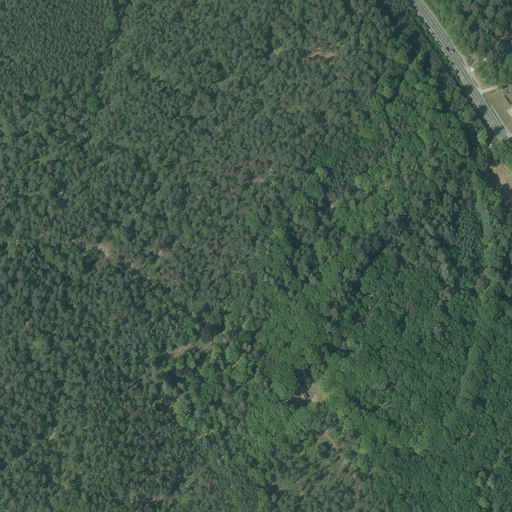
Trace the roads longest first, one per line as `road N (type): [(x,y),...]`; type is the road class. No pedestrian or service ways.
road 1 (track): [(50,511),(68,380),(100,347),(178,313)]
road 2 (track): [(126,0),(45,240)]
road 3 (track): [(225,343),(139,290),(92,249),(52,235)]
road 4 (primary): [(511,149),(414,0)]
